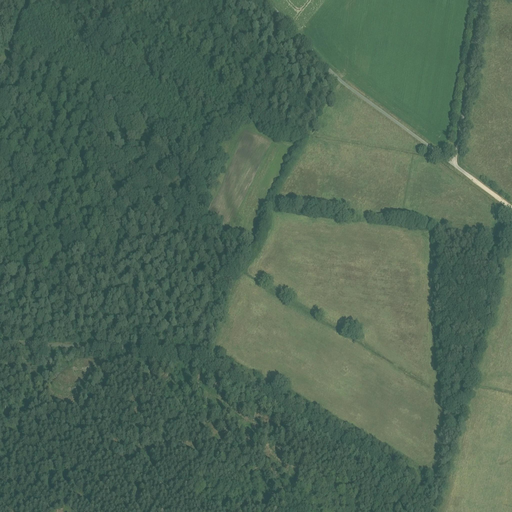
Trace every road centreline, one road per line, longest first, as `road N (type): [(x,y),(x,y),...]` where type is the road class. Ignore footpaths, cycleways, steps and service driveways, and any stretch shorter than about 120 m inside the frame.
road 1 (unclassified): [(0,342),(210,355),(268,388)]
road 2 (track): [(454,164),(339,78),(267,0)]
road 3 (unclassified): [(481,0),(454,164)]
